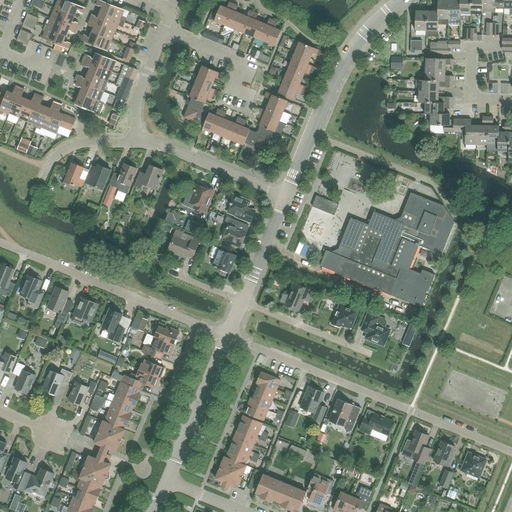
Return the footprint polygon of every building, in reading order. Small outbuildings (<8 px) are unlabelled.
[(45,4),(34,0),(33,0),(31,5),(42,10),(45,4)] [(65,0),(58,0),(55,8),(74,16),(76,10),(79,11),(79,12),(82,14),(85,8),(65,0)] [(103,7),(101,13),(120,21),(124,10),(99,0),(98,0),(96,5),(99,6),(100,5),(103,7)] [(449,20),(450,1),(441,0),(438,0),(438,10),(438,19),(438,24),(449,25),(449,20)] [(460,25),(460,20),(460,14),(460,0),(455,0),(456,1),(450,1),(449,20),(449,25),(460,25)] [(460,0),(460,14),(471,14),(471,0),(460,0)] [(471,0),(471,14),(482,14),(482,12),(482,8),(482,0),(471,0)] [(493,0),(482,0),(482,8),(482,12),(493,12),(493,9),(493,0)] [(493,0),(493,9),(504,9),(504,0),(493,0)] [(210,19),(215,21),(225,26),(234,4),(230,2),(227,9),(221,6),(219,12),(213,10),(210,19)] [(238,5),(234,4),(225,26),(235,30),(241,14),(236,12),(238,5)] [(55,8),(51,18),(76,29),(78,23),(75,22),(74,23),(72,22),(74,16),(55,8)] [(415,30),(426,31),(427,12),(420,12),(420,9),(416,9),(415,30)] [(235,30),(245,34),(254,12),(250,10),(247,17),(241,14),(235,30)] [(433,12),(427,12),(426,31),(426,36),(438,37),(438,31),(438,24),(438,19),(438,10),(433,10),(433,12)] [(259,14),(254,12),(245,34),(255,38),(261,23),(256,20),(259,14)] [(92,15),(90,20),(116,31),(118,25),(123,27),(125,23),(120,21),(101,13),(98,18),(95,17),(96,16),(92,15)] [(39,18),(27,14),(25,19),(36,24),(39,18)] [(74,34),(76,29),(51,18),(48,24),(46,23),(45,27),(66,36),(68,30),(71,31),(70,32),(74,34)] [(255,38),(265,42),(274,20),(270,18),(267,25),(261,23),(255,38)] [(34,29),(36,24),(25,19),(23,25),(34,29)] [(95,26),(93,33),(112,41),(116,31),(90,20),(88,25),(91,26),(92,25),(95,26)] [(140,20),(137,27),(142,30),(145,23),(140,20)] [(279,22),(274,20),(265,42),(275,46),(282,31),(276,29),(279,22)] [(120,26),(116,33),(127,38),(130,30),(120,26)] [(66,43),(63,42),(66,36),(45,27),(43,31),(45,32),(42,39),(56,44),(64,48),(68,49),(70,43),(67,42),(66,43)] [(30,40),(32,34),(21,30),(19,35),(30,40)] [(108,51),(112,41),(93,33),(90,38),(87,37),(87,36),(84,35),(82,40),(108,51)] [(19,35),(16,41),(27,46),(30,40),(19,35)] [(131,42),(128,48),(134,51),(136,44),(131,42)] [(300,42),(296,52),(311,58),(313,53),(319,56),(322,51),(300,42)] [(129,61),(134,51),(128,48),(127,48),(123,59),(129,61)] [(254,51),(252,57),(258,59),(260,54),(254,51)] [(296,52),(292,62),(313,71),(315,67),(308,64),(311,58),(296,52)] [(112,72),(117,62),(97,53),(95,59),(91,58),(92,57),(86,55),(83,60),(86,61),(112,72)] [(403,58),(392,57),(391,68),(402,68),(403,58)] [(426,75),(426,81),(453,82),(453,76),(444,76),(445,65),(453,66),(453,59),(426,59),(426,66),(423,66),(423,75),(426,75)] [(91,68),(89,74),(108,82),(112,72),(86,61),(83,60),(81,65),(87,68),(88,66),(91,68)] [(292,62),(287,72),(302,78),(304,73),(311,76),(313,71),(292,62)] [(203,66),(198,76),(213,83),(216,77),(222,80),(224,75),(203,66)] [(137,70),(129,67),(125,77),(133,81),(137,70)] [(287,72),(283,82),(305,91),(307,86),(300,84),(302,78),(287,72)] [(75,80),(78,81),(104,92),(108,82),(89,74),(86,80),(83,78),(83,77),(77,75),(75,80)] [(198,76),(194,87),(216,95),(218,91),(211,88),(213,83),(198,76)] [(133,81),(125,77),(121,87),(129,91),(133,81)] [(83,88),(80,94),(100,102),(104,92),(78,81),(76,86),(79,88),(80,87),(83,88)] [(426,81),(416,81),(416,88),(417,88),(417,92),(438,93),(438,88),(453,88),(453,82),(426,81)] [(305,91),(283,82),(279,92),(294,99),(296,93),(303,96),(305,91)] [(13,94),(8,92),(6,95),(4,94),(0,103),(0,113),(3,115),(4,112),(9,114),(20,88),(16,86),(13,94)] [(125,101),(129,91),(121,87),(117,97),(118,98),(125,101)] [(214,99),(216,95),(194,87),(190,97),(193,98),(204,103),(204,102),(205,103),(207,96),(214,99)] [(22,97),(25,90),(20,88),(9,114),(7,119),(17,123),(18,121),(27,99),(22,97)] [(271,100),(268,106),(284,112),(288,101),(266,92),(264,97),(271,100)] [(419,103),(425,104),(452,104),(452,98),(438,97),(438,93),(417,92),(417,96),(419,96),(419,103)] [(23,120),(28,122),(39,96),(35,94),(32,101),(27,99),(18,121),(21,122),(23,120)] [(105,104),(100,102),(80,94),(78,99),(76,99),(74,103),(100,114),(105,104)] [(44,98),(39,96),(28,122),(34,124),(33,127),(37,128),(46,107),(41,105),(44,98)] [(118,98),(114,107),(121,110),(125,101),(118,98)] [(184,118),(203,126),(209,113),(203,110),(202,108),(204,103),(193,98),(184,118)] [(42,127),(47,130),(58,103),(54,101),(51,109),(46,107),(37,128),(41,130),(42,127)] [(63,105),(58,103),(47,130),(53,132),(52,135),(56,136),(60,126),(71,131),(76,120),(60,113),(63,105)] [(444,109),(452,109),(452,104),(425,104),(425,115),(429,115),(444,115),(444,114),(444,109)] [(279,122),(284,112),(268,106),(266,110),(260,108),(257,113),(279,122)] [(209,113),(203,126),(203,128),(213,133),(222,110),(218,109),(215,115),(209,113)] [(213,133),(223,137),(230,121),(224,119),(227,112),(222,110),(213,133)] [(260,126),(273,132),(275,133),(279,122),(257,113),(256,117),(262,119),(259,126),(260,126)] [(429,118),(431,118),(431,126),(444,126),(444,132),(460,132),(460,120),(454,120),(454,121),(450,121),(450,119),(450,115),(444,114),(444,115),(429,115),(429,118)] [(235,123),(230,121),(223,137),(233,141),(243,119),(238,117),(235,123)] [(476,145),(487,145),(488,117),(483,117),(482,126),(476,126),(476,145)] [(499,132),(499,126),(493,126),(493,117),(488,117),(487,145),(498,145),(499,145),(499,132)] [(244,145),(244,143),(250,129),(244,127),(247,120),(243,119),(233,141),(244,145)] [(465,142),(465,145),(476,145),(476,126),(471,125),(471,120),(465,120),(460,120),(460,132),(460,135),(463,135),(463,141),(465,142)] [(498,154),(502,154),(502,152),(509,152),(510,124),(505,124),(504,132),(499,132),(499,145),(498,145),(498,154)] [(264,152),(273,132),(260,126),(258,131),(256,132),(250,129),(244,143),(264,152)] [(26,153),(29,147),(20,144),(17,151),(26,154),(26,153)] [(38,149),(30,145),(28,152),(35,155),(38,149)] [(77,185),(82,187),(85,180),(80,178),(85,168),(72,163),(64,182),(77,187),(77,185)] [(130,186),(137,169),(124,164),(120,175),(114,173),(109,185),(111,185),(107,195),(114,198),(118,188),(120,189),(119,191),(127,194),(130,186)] [(84,182),(103,190),(111,170),(98,165),(97,167),(91,165),(84,182)] [(143,184),(156,189),(163,171),(150,165),(146,175),(141,172),(136,185),(142,188),(143,184)] [(394,186),(398,175),(389,171),(384,182),(394,186)] [(195,209),(205,213),(214,191),(197,185),(194,193),(189,192),(184,205),(194,209),(195,209)] [(235,216),(251,223),(255,211),(248,208),(251,201),(231,193),(228,202),(231,203),(230,204),(231,205),(228,212),(235,216)] [(331,251),(327,249),(324,255),(320,265),(336,271),(335,272),(416,305),(422,307),(427,295),(426,294),(427,290),(429,291),(436,272),(430,270),(424,267),(422,271),(410,266),(418,246),(441,256),(454,223),(444,207),(411,194),(401,219),(394,222),(377,215),(377,214),(374,213),(371,219),(372,219),(370,226),(352,219),(339,250),(331,251)] [(312,207),(335,215),(339,205),(317,196),(312,207)] [(169,212),(166,220),(175,224),(176,221),(173,214),(169,212)] [(124,215),(121,221),(127,224),(130,218),(124,215)] [(229,225),(223,240),(241,247),(245,235),(247,232),(247,231),(246,231),(248,225),(227,217),(225,223),(229,225)] [(204,225),(189,220),(186,230),(200,235),(204,225)] [(176,231),(169,250),(186,257),(187,255),(193,257),(199,241),(193,238),(176,231)] [(222,269),(221,270),(230,273),(237,256),(225,252),(227,247),(220,244),(219,247),(214,244),(209,255),(215,257),(212,265),(222,269)] [(0,264),(0,285),(2,286),(0,290),(0,292),(10,297),(15,284),(10,282),(15,270),(0,264)] [(20,295),(30,299),(28,304),(38,308),(43,297),(37,294),(42,281),(41,280),(40,277),(34,275),(32,277),(28,275),(20,295)] [(306,284),(304,288),(294,284),(285,305),(299,311),(304,299),(311,302),(316,289),(306,284)] [(63,309),(69,292),(56,287),(48,307),(61,313),(57,322),(64,325),(69,312),(63,309)] [(86,320),(91,322),(99,305),(97,304),(97,302),(92,300),(91,301),(86,299),(85,303),(80,301),(74,315),(72,321),(81,325),(85,324),(86,320)] [(349,328),(356,311),(340,304),(331,324),(339,327),(340,326),(344,327),(344,326),(349,328)] [(102,327),(111,331),(109,338),(120,342),(124,333),(125,330),(118,326),(122,316),(123,314),(121,314),(120,312),(114,309),(112,310),(110,309),(107,316),(104,323),(102,327)] [(126,310),(123,320),(131,322),(134,313),(126,310)] [(10,313),(8,319),(15,321),(17,316),(10,313)] [(363,326),(370,329),(366,338),(384,346),(390,330),(385,328),(387,324),(387,321),(385,320),(368,313),(363,326)] [(138,330),(143,318),(137,316),(132,327),(138,330)] [(143,318),(138,330),(143,332),(148,320),(143,318)] [(157,332),(155,337),(174,345),(180,332),(172,329),(171,331),(166,329),(164,328),(159,326),(155,325),(153,330),(157,332)] [(410,325),(404,339),(411,342),(417,328),(410,325)] [(22,329),(19,336),(25,339),(28,332),(22,329)] [(170,355),(174,345),(155,337),(147,334),(143,344),(145,345),(143,351),(154,356),(162,359),(164,353),(170,355)] [(39,337),(36,345),(45,348),(48,340),(39,337)] [(74,350),(71,356),(78,359),(81,353),(74,350)] [(118,358),(101,350),(98,357),(115,365),(118,358)] [(0,361),(0,382),(0,383),(5,371),(11,373),(17,357),(6,353),(2,362),(0,361)] [(142,363),(140,368),(161,377),(165,368),(145,360),(143,364),(142,363)] [(25,366),(18,363),(13,374),(20,377),(15,389),(29,395),(36,376),(23,371),(25,366)] [(156,389),(161,377),(140,368),(137,375),(132,373),(130,377),(125,375),(122,382),(139,389),(142,383),(156,389)] [(62,369),(60,374),(51,370),(43,390),(57,395),(62,382),(68,385),(73,373),(62,369)] [(95,372),(92,379),(98,381),(101,375),(95,372)] [(261,372),(257,382),(277,391),(281,380),(261,372)] [(92,381),(89,388),(76,382),(69,400),(82,406),(87,392),(93,395),(97,384),(92,381)] [(139,389),(122,382),(121,382),(117,392),(138,401),(140,395),(139,394),(141,390),(139,389)] [(257,382),(253,392),(272,400),(277,391),(257,382)] [(301,407),(316,413),(313,419),(320,422),(326,408),(320,405),(324,393),(309,387),(301,407)] [(117,392),(113,402),(132,410),(134,406),(136,407),(138,401),(117,392)] [(253,392),(249,402),(268,410),(272,400),(253,392)] [(94,401),(101,404),(104,405),(106,399),(96,395),(94,401)] [(337,401),(329,421),(344,427),(347,433),(352,431),(361,408),(341,400),(337,401)] [(131,414),(132,410),(113,402),(109,412),(130,421),(132,415),(131,414)] [(264,421),(268,410),(249,402),(245,413),(264,421)] [(287,425),(294,428),(300,414),(292,411),(287,425)] [(109,412),(105,421),(124,429),(126,426),(127,427),(130,421),(109,412)] [(364,418),(359,430),(370,435),(372,429),(388,436),(394,422),(374,414),(371,421),(364,418)] [(258,434),(263,423),(243,415),(239,426),(258,434)] [(105,421),(103,421),(102,425),(100,429),(99,429),(98,429),(97,430),(96,431),(96,433),(96,434),(97,435),(98,435),(94,443),(116,452),(120,444),(121,444),(123,444),(124,443),(124,442),(124,440),(123,439),(122,438),(124,434),(126,430),(124,429),(105,421)] [(235,437),(254,445),(258,434),(239,426),(235,437)] [(328,439),(332,429),(323,426),(320,437),(328,439)] [(431,450),(424,447),(429,436),(427,435),(427,434),(423,432),(421,433),(416,431),(411,443),(408,441),(402,454),(412,459),(418,461),(425,464),(431,450)] [(250,455),(254,445),(235,437),(230,447),(250,455)] [(2,456),(7,444),(0,440),(0,471),(3,472),(8,459),(2,456)] [(442,441),(434,461),(448,467),(451,460),(450,459),(455,447),(442,441)] [(300,448),(292,445),(288,455),(296,458),(300,448)] [(246,465),(250,455),(230,447),(226,457),(246,465)] [(296,458),(303,461),(307,451),(300,448),(296,458)] [(338,450),(334,459),(340,462),(344,453),(338,450)] [(461,471),(479,478),(487,460),(468,452),(461,471)] [(111,465),(89,456),(86,464),(85,464),(84,464),(83,464),(82,465),(82,466),(82,467),(82,469),(83,469),(83,470),(83,471),(80,478),(81,478),(101,487),(102,487),(105,481),(106,479),(107,479),(108,479),(109,478),(110,477),(110,475),(109,474),(108,473),(111,465)] [(238,488),(241,480),(247,466),(246,465),(226,457),(225,457),(216,479),(225,483),(223,487),(221,486),(220,488),(226,491),(227,489),(225,488),(227,484),(238,488)] [(15,458),(6,478),(15,482),(13,487),(24,492),(31,475),(24,472),(28,463),(15,458)] [(355,468),(346,465),(343,472),(347,474),(348,471),(353,473),(355,468)] [(32,475),(26,490),(30,492),(33,491),(45,496),(54,474),(41,469),(38,478),(32,475)] [(446,470),(440,485),(447,488),(453,473),(446,470)] [(416,486),(422,474),(414,471),(409,483),(416,486)] [(307,491),(312,494),(309,500),(320,505),(325,494),(329,495),(335,482),(314,473),(309,486),(307,491)] [(273,500),(277,502),(285,483),(264,474),(256,493),(261,495),(260,497),(266,500),(272,502),(273,500)] [(81,478),(77,488),(99,497),(101,490),(99,490),(101,487),(81,478)] [(306,492),(296,488),(285,483),(277,502),(282,504),(281,506),(293,511),(294,508),(299,511),(306,492)] [(334,510),(337,511),(345,511),(352,496),(342,492),(344,486),(338,483),(333,496),(339,498),(334,510)] [(357,511),(359,507),(365,509),(370,496),(373,491),(362,486),(358,494),(358,496),(353,494),(352,496),(345,511),(357,511)] [(77,488),(73,498),(93,506),(94,502),(96,503),(99,497),(77,488)] [(431,496),(428,502),(435,505),(438,499),(431,496)] [(73,498),(69,508),(79,511),(92,511),(93,510),(91,510),(93,506),(73,498)]
